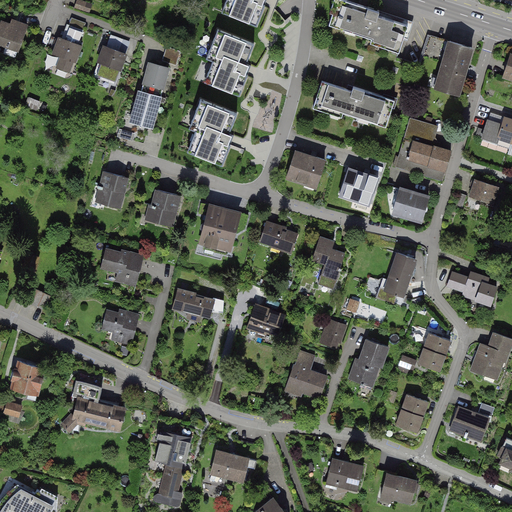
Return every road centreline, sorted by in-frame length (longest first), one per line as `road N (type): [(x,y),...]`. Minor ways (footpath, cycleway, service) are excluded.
road 1 (residential): [(0,314),(211,409),(262,425),(356,436),(423,458)]
road 2 (residential): [(423,458),(465,344),(433,288),(435,241)]
road 3 (residential): [(435,241),(496,26)]
road 4 (residential): [(259,194),(290,110),(309,0)]
road 5 (residential): [(435,241),(259,194)]
road 6 (residential): [(259,194),(116,156)]
